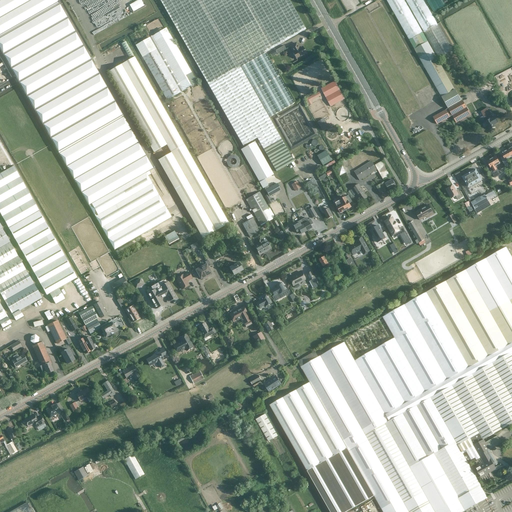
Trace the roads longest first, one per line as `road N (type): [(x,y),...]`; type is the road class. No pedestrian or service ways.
road 1 (unclassified): [(0,419),(402,195),(415,179)]
road 2 (track): [(0,472),(195,388),(403,263)]
road 3 (unclassified): [(415,179),(317,0)]
